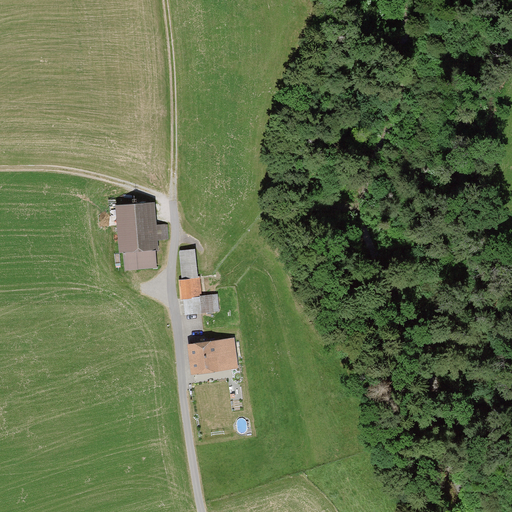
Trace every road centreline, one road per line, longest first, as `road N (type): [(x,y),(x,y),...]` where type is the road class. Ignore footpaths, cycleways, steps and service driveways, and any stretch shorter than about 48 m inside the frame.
road 1 (unclassified): [(201,511),(172,294),(173,207)]
road 2 (track): [(173,207),(164,0)]
road 3 (track): [(172,196),(50,167),(0,167)]
